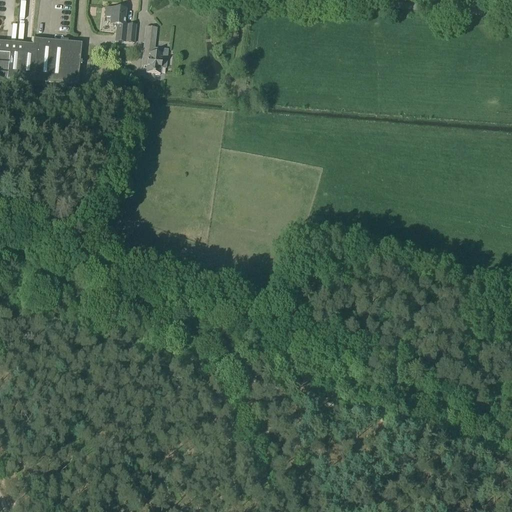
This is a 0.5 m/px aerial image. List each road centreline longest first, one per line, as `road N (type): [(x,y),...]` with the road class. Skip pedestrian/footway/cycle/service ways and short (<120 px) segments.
road 1 (unclassified): [(0,281),(511,437)]
road 2 (unknown): [(0,303),(511,458)]
road 3 (unclassified): [(511,15),(323,0)]
